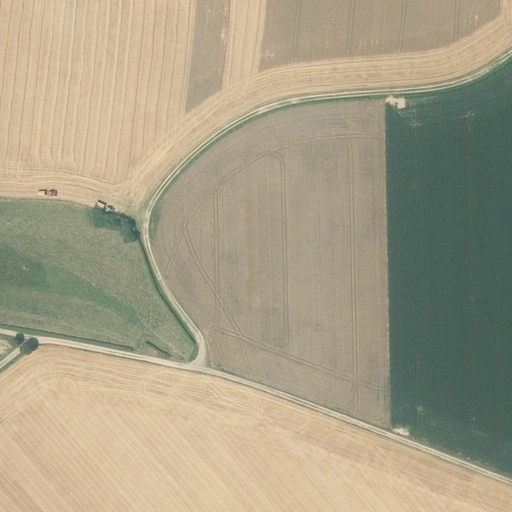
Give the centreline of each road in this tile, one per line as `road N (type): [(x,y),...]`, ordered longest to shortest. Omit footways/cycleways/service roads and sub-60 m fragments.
road 1 (track): [(511,52),(446,85),(318,96),(256,111),(183,162),(151,201),(143,230),(159,277),(199,341),(200,369)]
road 2 (track): [(200,369),(511,482)]
road 3 (track): [(30,339),(200,369)]
